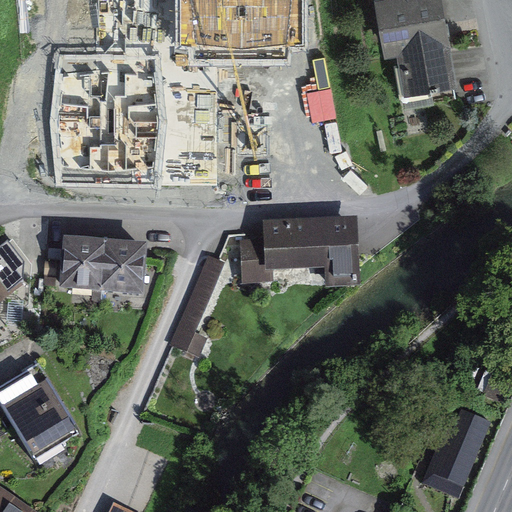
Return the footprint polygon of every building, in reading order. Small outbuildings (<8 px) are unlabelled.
[(440,0),(390,0),(374,3),(385,61),(396,59),(403,100),(457,90),(440,0)] [(264,237),(240,239),(242,282),(273,280),(272,268),(326,265),(327,285),(360,283),(356,219),(264,224),(264,237)] [(105,243),(69,240),(66,282),(101,285),(105,243)] [(140,246),(105,243),(101,285),(136,288),(140,246)] [(32,290),(40,255),(16,250),(11,271),(22,285),(20,287),(32,290)] [(0,256),(0,302),(20,287),(22,285),(11,271),(0,256)] [(209,256),(171,344),(198,356),(206,338),(195,333),(225,262),(209,256)] [(0,388),(0,407),(33,463),(81,435),(40,365),(0,388)] [(490,425),(461,413),(421,485),(458,500),(490,425)] [(26,511),(0,493),(0,511),(26,511)] [(136,511),(115,502),(110,511),(136,511)]
